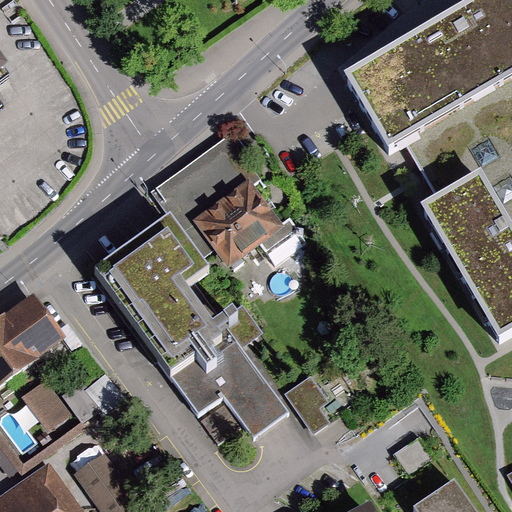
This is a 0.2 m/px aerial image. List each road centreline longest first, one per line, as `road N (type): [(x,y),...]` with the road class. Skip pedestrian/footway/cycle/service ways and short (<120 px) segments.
road 1 (tertiary): [(150,162),(330,0)]
road 2 (tertiary): [(0,286),(150,162)]
road 3 (residential): [(150,162),(47,0)]
